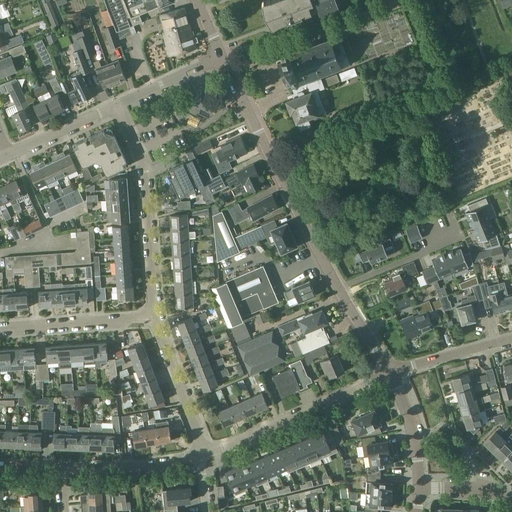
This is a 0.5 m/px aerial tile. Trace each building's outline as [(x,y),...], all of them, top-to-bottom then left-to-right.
[(39,0),(46,16),(51,29),(59,26),(54,13),(49,1),(50,1),(49,0),(39,0)] [(142,22),(139,14),(174,0),(104,0),(116,32),(142,22)] [(270,0),(264,1),(263,2),(262,2),(262,3),(262,4),(262,5),(264,15),(264,17),(270,26),(271,27),(272,27),(273,27),(280,23),(287,21),(302,16),(302,15),(318,9),(320,16),(339,9),(335,0),(270,0)] [(188,18),(187,14),(185,8),(160,15),(165,32),(163,32),(169,55),(196,48),(188,18)] [(6,10),(0,12),(0,19),(10,15),(8,9),(6,10)] [(0,33),(4,32),(11,29),(9,23),(0,26),(0,33)] [(119,46),(113,26),(104,28),(111,49),(119,46)] [(116,32),(119,39),(132,34),(129,27),(118,32),(116,32)] [(13,34),(11,29),(4,32),(6,37),(13,34)] [(86,35),(84,30),(76,33),(82,49),(85,59),(94,56),(86,35)] [(49,44),(59,41),(56,33),(46,36),(49,44)] [(76,33),(69,35),(75,51),(82,49),(76,33)] [(0,47),(7,44),(8,48),(24,42),(21,35),(6,41),(5,40),(2,41),(0,37),(0,47)] [(320,79),(318,76),(326,73),(327,75),(328,75),(327,73),(331,72),(332,74),(337,72),(336,70),(339,68),(340,70),(341,70),(341,68),(350,64),(338,35),(329,38),(329,36),(327,37),(328,39),(316,43),(315,41),(314,42),(315,44),(303,48),(302,47),(301,47),(301,49),(289,54),(289,53),(283,52),(279,56),(281,61),(277,63),(285,84),(286,83),(288,85),(290,84),(291,87),(296,98),(286,101),(291,113),(293,112),(297,122),(300,130),(310,126),(307,118),(325,111),(317,90),(324,88),(324,87),(321,80),(320,79)] [(34,44),(38,52),(46,48),(42,40),(34,44)] [(26,52),(23,44),(10,49),(13,57),(26,52)] [(90,71),(85,59),(82,49),(75,51),(72,52),(79,71),(80,70),(82,74),(90,71)] [(10,56),(0,60),(0,77),(16,71),(10,56)] [(95,69),(96,70),(103,88),(108,86),(109,88),(115,86),(107,65),(101,67),(99,60),(93,62),(96,69),(95,69)] [(107,65),(115,86),(121,83),(121,82),(126,80),(119,60),(107,65)] [(354,68),(339,73),(342,81),(357,75),(354,68)] [(85,81),(82,74),(80,70),(79,71),(70,75),(75,86),(74,86),(76,89),(68,93),(74,104),(81,100),(82,101),(86,99),(86,100),(91,98),(90,97),(93,96),(85,81)] [(321,80),(324,87),(339,81),(336,74),(321,80)] [(49,80),(55,93),(62,89),(56,77),(49,80)] [(14,101),(16,106),(6,110),(9,116),(13,114),(20,130),(33,124),(21,98),(25,97),(17,81),(7,86),(10,94),(8,95),(12,102),(14,101)] [(40,87),(43,94),(48,92),(45,85),(40,87)] [(43,94),(40,87),(34,90),(37,97),(43,94)] [(57,94),(46,100),(53,114),(64,108),(57,94)] [(46,100),(34,105),(41,120),(53,114),(46,100)] [(343,128),(353,124),(351,117),(340,121),(343,128)] [(96,161),(98,162),(108,134),(105,134),(104,130),(90,137),(85,139),(77,143),(78,146),(74,148),(75,152),(82,167),(80,168),(86,180),(81,182),(83,186),(96,180),(102,177),(100,173),(96,176),(92,177),(86,165),(95,161),(96,161)] [(108,134),(98,162),(101,163),(107,175),(125,167),(123,162),(126,161),(114,134),(110,135),(108,134)] [(223,149),(217,152),(221,161),(227,159),(228,161),(247,153),(240,137),(221,145),(223,149)] [(195,147),(198,154),(212,147),(209,141),(195,147)] [(62,153),(58,155),(67,174),(77,169),(80,167),(80,168),(82,167),(75,152),(70,154),(69,153),(64,156),(62,153)] [(55,160),(50,163),(57,178),(67,174),(58,155),(53,157),(55,160)] [(169,170),(167,171),(174,185),(176,190),(179,197),(200,188),(205,185),(192,159),(169,170)] [(59,183),(57,178),(50,163),(44,165),(42,162),(38,164),(47,183),(49,187),(59,183)] [(37,188),(47,183),(38,164),(34,166),(35,169),(29,172),(37,188)] [(246,183),(250,191),(261,186),(257,177),(259,176),(253,164),(237,172),(238,173),(226,179),(229,186),(241,180),(244,184),(246,183)] [(109,178),(110,189),(110,190),(132,188),(131,184),(127,184),(127,173),(119,173),(119,178),(109,178)] [(226,187),(220,174),(206,181),(212,194),(226,187)] [(16,180),(4,186),(10,200),(16,212),(18,211),(21,209),(19,204),(18,202),(29,198),(27,194),(28,194),(23,184),(19,186),(16,180)] [(72,184),(62,189),(64,195),(67,194),(73,191),(74,190),(72,184)] [(205,185),(200,188),(208,204),(214,201),(206,184),(205,185)] [(4,186),(0,187),(0,207),(1,209),(1,210),(4,218),(5,220),(11,217),(4,203),(10,200),(4,186)] [(132,188),(110,190),(110,189),(105,190),(106,201),(128,199),(128,193),(132,192),(132,188)] [(74,190),(73,191),(78,204),(84,201),(78,189),(74,190)] [(73,206),(78,204),(73,191),(67,194),(73,206)] [(67,209),(73,206),(67,194),(64,195),(61,197),(67,209)] [(278,207),(272,195),(242,210),(238,203),(228,208),(236,224),(252,215),(254,220),(264,215),(265,217),(272,213),(271,211),(278,207)] [(61,212),(67,209),(61,197),(56,199),(61,212)] [(490,219),(485,206),(488,204),(486,197),(467,205),(470,211),(466,212),(469,220),(468,221),(470,226),(471,225),(472,227),(490,219)] [(54,200),(50,202),(56,214),(61,212),(56,199),(54,200)] [(128,199),(106,201),(107,211),(133,209),(133,205),(129,205),(128,199)] [(190,208),(190,201),(177,202),(178,209),(190,208)] [(50,217),(56,214),(50,202),(44,204),(50,217)] [(215,204),(211,204),(212,215),(219,212),(215,204)] [(133,214),(133,209),(107,211),(107,222),(112,222),(130,221),(130,214),(133,214)] [(24,225),(18,211),(16,212),(23,226),(24,225)] [(238,249),(266,236),(261,225),(240,235),(234,237),(230,229),(222,211),(219,212),(212,215),(217,261),(240,251),(238,249)] [(171,216),(170,216),(171,229),(188,228),(187,215),(171,216)] [(498,238),(490,219),(472,227),(472,229),(471,229),(473,234),(474,233),(478,242),(482,240),(485,249),(500,245),(497,238),(498,238)] [(274,220),(261,225),(266,236),(272,234),(281,252),(280,252),(281,253),(282,252),(296,246),(297,246),(296,245),(293,237),(290,232),(287,224),(286,223),(277,227),(274,220)] [(23,227),(27,235),(36,231),(33,223),(23,227)] [(9,227),(8,227),(15,240),(27,235),(23,227),(22,224),(16,227),(15,225),(9,228),(9,227)] [(128,225),(113,226),(114,238),(129,237),(128,225)] [(411,227),(417,240),(422,238),(417,225),(411,227)] [(239,232),(236,234),(234,227),(230,229),(234,237),(240,235),(239,232)] [(411,227),(405,229),(411,242),(417,240),(411,227)] [(188,228),(171,229),(172,242),(189,241),(188,228)] [(77,242),(90,241),(90,240),(89,232),(89,231),(77,232),(77,242)] [(130,249),(129,237),(114,238),(115,250),(130,249)] [(379,244),(359,252),(362,261),(369,258),(371,262),(388,256),(387,254),(395,251),(389,237),(378,241),(379,244)] [(189,241),(172,242),(173,256),(190,254),(189,241)] [(493,260),(504,257),(503,252),(501,246),(490,249),(493,260)] [(90,251),(90,247),(78,248),(74,252),(75,264),(91,263),(90,251)] [(470,251),(463,254),(461,248),(453,251),(452,250),(447,252),(448,253),(446,254),(454,273),(473,265),(471,254),(470,251)] [(130,249),(115,250),(115,262),(131,261),(130,249)] [(511,249),(503,252),(504,257),(507,264),(511,263),(511,249)] [(190,254),(173,256),(174,269),(191,268),(190,254)] [(433,281),(454,273),(446,254),(444,255),(444,254),(439,256),(440,257),(432,260),(434,266),(428,268),(433,281)] [(132,273),(131,261),(115,262),(116,275),(132,273)] [(392,276),(394,279),(385,282),(388,289),(385,290),(387,295),(389,293),(390,295),(406,289),(403,281),(419,274),(414,261),(401,266),(404,272),(400,273),(392,276)] [(252,312),(278,302),(263,265),(226,281),(212,287),(228,326),(243,320),(242,317),(252,312)] [(86,283),(74,284),(76,304),(88,303),(88,298),(94,298),(91,266),(85,266),(86,283)] [(25,268),(24,268),(25,288),(33,287),(32,267),(25,268)] [(38,267),(32,267),(33,287),(40,287),(39,267),(38,267)] [(191,268),(174,269),(174,282),(192,281),(191,268)] [(428,268),(422,271),(427,284),(433,281),(428,268)] [(14,277),(14,273),(14,269),(13,269),(6,269),(6,278),(14,277)] [(116,275),(117,287),(133,285),(132,273),(116,275)] [(416,277),(420,286),(427,284),(423,274),(416,277)] [(476,277),(459,284),(461,290),(478,283),(476,277)] [(192,281),(174,282),(175,295),(192,294),(192,281)] [(293,289),(284,293),(287,300),(296,296),(298,302),(315,295),(309,281),(293,288),(293,289)] [(486,282),(479,284),(483,299),(485,306),(492,304),(494,314),(496,313),(497,314),(499,314),(500,312),(506,311),(499,284),(487,287),(486,282)] [(499,283),(498,283),(499,284),(506,311),(511,309),(511,293),(508,295),(504,282),(499,283)] [(52,306),(64,305),(62,284),(62,283),(50,284),(52,306)] [(45,291),(38,291),(39,307),(52,306),(50,284),(45,284),(45,291)] [(74,284),(62,284),(64,305),(69,305),(70,307),(75,307),(76,304),(74,284)] [(479,284),(472,286),(475,295),(475,294),(477,301),(483,299),(479,284)] [(117,287),(112,287),(113,292),(117,292),(118,299),(133,298),(133,285),(117,287)] [(96,288),(96,290),(96,300),(106,300),(105,287),(101,288),(96,288)] [(15,288),(3,289),(4,309),(16,308),(15,293),(16,293),(15,288)] [(16,293),(15,293),(16,308),(29,307),(27,292),(16,293)] [(192,294),(175,295),(176,309),(177,309),(193,307),(192,294)] [(463,305),(457,307),(461,324),(463,323),(463,324),(468,323),(468,322),(476,320),(471,302),(477,301),(475,294),(475,295),(467,297),(468,299),(461,300),(463,305)] [(447,295),(439,297),(440,299),(440,301),(441,303),(448,301),(447,295)] [(440,301),(440,299),(432,302),(435,309),(442,307),(442,306),(440,301)] [(400,300),(395,301),(399,310),(404,308),(400,300)] [(416,305),(420,314),(414,316),(413,314),(399,320),(406,338),(433,327),(427,312),(432,310),(429,300),(416,305)] [(322,325),(327,322),(322,310),(313,314),(312,311),(304,315),(305,317),(298,319),(297,317),(278,326),(282,335),(302,327),(304,332),(322,325)] [(258,325),(269,321),(265,311),(254,316),(258,325)] [(196,329),(192,317),(177,323),(182,334),(196,329)] [(244,322),(230,327),(237,344),(251,338),(244,322)] [(212,329),(210,323),(202,326),(204,332),(212,329)] [(324,330),(322,325),(304,332),(306,337),(297,341),(303,354),(324,345),(329,342),(328,338),(329,338),(327,333),(326,333),(324,330)] [(196,329),(182,334),(186,346),(200,340),(196,329)] [(285,360),(272,330),(237,345),(249,375),(285,360)] [(216,340),(214,335),(206,338),(208,343),(216,340)] [(200,340),(186,346),(190,357),(205,351),(200,340)] [(106,342),(94,343),(96,364),(95,364),(95,367),(101,367),(101,363),(107,363),(106,358),(108,358),(106,342)] [(96,364),(94,343),(82,344),(83,365),(95,364),(96,364)] [(142,343),(128,348),(132,360),(147,354),(142,343)] [(82,344),(70,345),(71,360),(71,367),(84,366),(83,365),(82,344)] [(70,345),(58,346),(59,361),(60,367),(71,367),(71,360),(70,345)] [(327,353),(324,345),(303,354),(307,365),(314,362),(312,359),(327,353)] [(59,361),(58,346),(46,346),(47,362),(59,361)] [(220,351),(218,346),(210,349),(212,354),(220,351)] [(35,347),(23,348),(24,364),(25,363),(26,368),(33,367),(34,363),(36,363),(35,347)] [(23,348),(10,349),(12,370),(24,370),(23,364),(24,364),(23,348)] [(10,349),(0,349),(0,371),(12,370),(10,349)] [(117,356),(117,358),(118,359),(124,356),(121,350),(115,352),(117,356)] [(205,351),(190,357),(195,368),(209,363),(205,351)] [(147,354),(132,360),(137,371),(151,366),(147,354)] [(344,371),(339,362),(338,362),(335,356),(320,362),(324,372),(327,371),(329,377),(344,371)] [(123,357),(115,360),(116,366),(125,363),(123,357)] [(225,363),(223,357),(215,360),(217,366),(225,363)] [(117,375),(116,366),(115,360),(115,359),(109,360),(110,375),(117,375)] [(307,375),(300,359),(289,364),(291,368),(272,376),(281,397),(300,389),(300,390),(308,387),(306,383),(311,378),(307,375)] [(209,363),(195,368),(199,379),(213,374),(209,363)] [(155,377),(151,366),(137,371),(141,383),(155,377)] [(440,378),(449,375),(446,367),(437,370),(440,378)] [(492,368),(486,370),(489,381),(495,379),(492,368)] [(120,372),(120,377),(129,374),(127,369),(120,372)] [(229,374),(227,369),(219,372),(221,377),(229,374)] [(263,382),(259,372),(249,377),(252,385),(257,382),(258,384),(263,382)] [(452,378),(455,391),(472,386),(477,385),(473,372),(452,378)] [(213,374),(199,379),(204,391),(218,385),(213,374)] [(155,377),(141,383),(145,394),(160,388),(155,377)] [(246,387),(243,379),(238,382),(241,390),(246,387)] [(130,387),(128,381),(121,384),(121,390),(130,387)] [(455,391),(459,404),(476,399),(474,392),(487,388),(487,386),(485,382),(477,385),(472,386),(455,391)] [(235,392),(232,384),(227,387),(230,394),(235,392)] [(85,395),(84,390),(85,390),(85,385),(78,386),(78,390),(73,390),(74,395),(85,395)] [(501,388),(504,400),(507,399),(511,397),(511,392),(510,385),(501,388)] [(160,388),(145,394),(150,405),(164,400),(160,388)] [(224,397),(221,389),(216,391),(219,399),(224,397)] [(262,392),(251,397),(257,411),(268,406),(262,392)] [(132,399),(130,394),(122,396),(124,408),(132,405),(130,400),(132,399)] [(463,416),(479,411),(477,404),(491,400),(489,395),(476,399),(459,404),(463,416)] [(251,397),(240,402),(246,416),(257,411),(251,397)] [(240,402),(228,407),(235,421),(246,416),(240,402)] [(228,407),(217,412),(223,426),(235,421),(228,407)] [(374,411),(374,410),(371,411),(370,408),(359,413),(361,416),(352,420),(359,436),(382,433),(378,425),(380,424),(377,418),(379,417),(376,410),(374,411)] [(483,424),(479,411),(463,416),(467,429),(468,428),(473,434),(479,428),(479,425),(483,424)] [(504,413),(493,417),(495,423),(506,420),(504,413)] [(102,428),(102,429),(101,450),(114,451),(114,441),(120,441),(121,441),(118,415),(112,416),(113,428),(102,428)] [(156,423),(157,428),(159,443),(171,441),(168,421),(156,423)] [(500,427),(499,426),(483,443),(493,452),(505,440),(499,434),(503,430),(504,431),(510,425),(506,421),(500,427)] [(18,426),(17,447),(29,447),(30,424),(18,424),(18,426)] [(29,447),(29,449),(41,450),(41,448),(42,432),(39,432),(38,424),(30,424),(29,447)] [(53,433),(53,448),(65,449),(66,425),(60,425),(60,433),(53,433)] [(66,425),(65,449),(77,449),(78,428),(71,428),(71,425),(66,425)] [(5,431),(5,446),(17,447),(18,426),(12,426),(12,431),(6,431),(5,431)] [(337,445),(344,442),(337,427),(330,430),(337,445)] [(78,428),(77,449),(89,449),(90,429),(78,428)] [(156,428),(144,430),(147,445),(159,443),(156,428)] [(90,429),(89,449),(101,450),(102,429),(90,429)] [(147,445),(144,430),(132,432),(135,447),(147,445)] [(310,436),(311,437),(321,459),(338,451),(333,441),(328,443),(323,431),(310,436)] [(493,452),(502,462),(511,451),(511,446),(509,444),(511,440),(511,433),(505,440),(493,452)] [(374,436),(361,438),(364,456),(391,452),(390,444),(388,445),(387,441),(376,443),(374,436)] [(311,437),(301,441),(310,463),(321,459),(311,437)] [(301,441),(290,446),(300,468),(310,463),(301,441)] [(290,446),(280,450),(287,468),(289,472),(300,468),(290,446)] [(273,453),(269,455),(277,472),(287,468),(280,450),(273,453)] [(511,451),(502,462),(511,471),(511,470),(511,451)] [(393,463),(392,456),(390,457),(389,453),(392,452),(391,452),(364,456),(364,457),(369,456),(371,467),(366,467),(367,475),(381,474),(379,466),(384,465),(393,463)] [(269,455),(259,459),(268,481),(269,480),(267,476),(277,472),(269,455)] [(259,459),(248,464),(256,481),(258,485),(268,481),(259,459)] [(248,464),(239,468),(238,468),(245,485),(246,485),(256,481),(248,464)] [(248,490),(246,485),(245,485),(238,468),(239,468),(238,467),(226,472),(235,495),(248,490)] [(385,482),(380,482),(381,474),(367,475),(366,493),(393,495),(394,487),(392,487),(392,483),(385,482)] [(347,477),(347,487),(361,486),(361,477),(347,477)] [(164,509),(177,508),(177,503),(190,501),(189,496),(191,496),(190,488),(162,490),(164,509)] [(101,490),(96,490),(88,491),(89,494),(80,494),(81,504),(93,503),(93,504),(96,504),(110,503),(110,493),(102,493),(101,490)] [(24,496),(25,506),(42,505),(41,495),(37,495),(37,492),(29,493),(29,495),(24,496)] [(393,495),(366,493),(364,511),(378,511),(378,506),(393,507),(393,499),(391,499),(391,495),(393,495)] [(349,496),(349,506),(359,506),(359,496),(349,496)] [(81,504),(81,511),(110,511),(110,503),(96,504),(93,504),(93,503),(81,504)]
